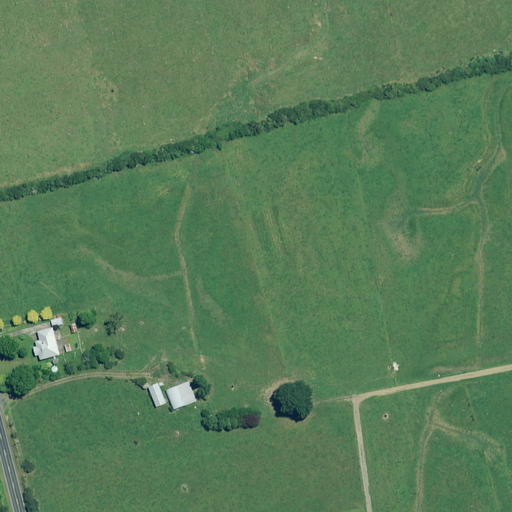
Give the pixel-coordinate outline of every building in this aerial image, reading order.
[(63,324),(61,318),(52,320),(54,326),(63,324)] [(76,323),(70,325),(74,334),(79,332),(76,323)] [(60,355),(53,328),(39,332),(41,340),(37,342),(38,346),(34,347),(36,356),(40,355),(41,360),(60,355)] [(166,403),(160,387),(164,385),(163,382),(159,384),(149,387),(157,407),(166,403)] [(197,401),(189,382),(167,390),(174,410),(197,401)]
